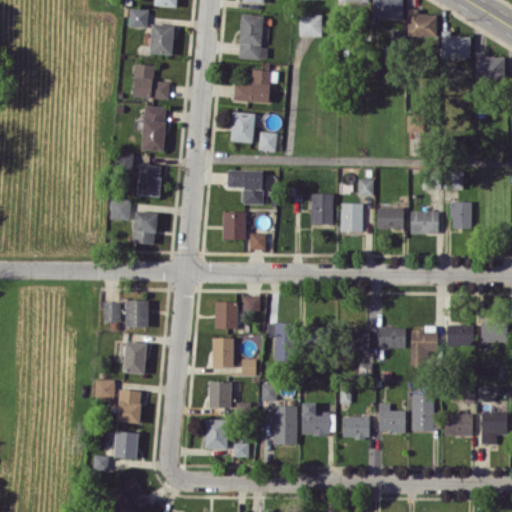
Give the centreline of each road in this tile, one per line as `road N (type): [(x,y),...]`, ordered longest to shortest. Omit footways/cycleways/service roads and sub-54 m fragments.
road 1 (residential): [(0,266),(511,272)]
road 2 (residential): [(209,0),(167,461),(176,475)]
road 3 (residential): [(176,475),(511,482)]
